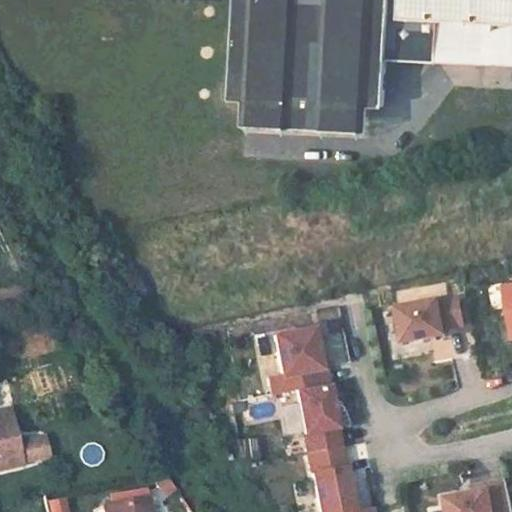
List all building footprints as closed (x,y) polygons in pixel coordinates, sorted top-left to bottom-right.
[(511,0),(237,0),(235,105),(249,105),(375,108),(392,109),(393,64),(394,50),(511,54),(511,0)] [(511,54),(394,50),(393,64),(511,70),(511,54)] [(375,108),(249,105),(248,130),(375,133),(375,108)] [(448,333),(447,327),(467,323),(462,296),(401,307),(408,340),(448,333)] [(321,366),(314,325),(277,332),(285,375),(271,377),(273,391),(297,387),(329,381),(326,366),(321,366)] [(341,445),(329,381),(297,387),(309,450),(341,445)] [(0,412),(0,469),(18,466),(7,411),(0,412)] [(323,511),(353,507),(341,445),(309,450),(321,511),(323,511)] [(152,478),(158,495),(172,491),(166,473),(152,478)] [(511,511),(511,486),(510,475),(474,482),(476,490),(449,495),(452,511),(511,511)] [(49,500),(50,511),(67,511),(65,498),(49,500)] [(154,511),(164,511),(164,502),(153,502),(154,511)]
